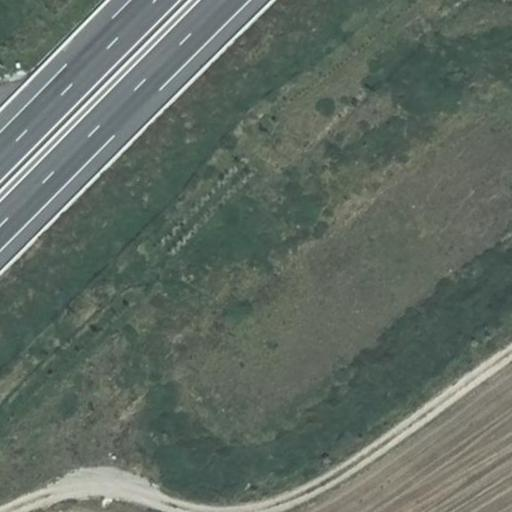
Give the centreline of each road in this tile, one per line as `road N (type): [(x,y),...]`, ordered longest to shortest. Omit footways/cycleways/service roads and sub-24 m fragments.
road 1 (motorway): [(0,221),(224,0)]
road 2 (track): [(511,354),(293,500),(255,511)]
road 3 (motorway): [(148,0),(0,150)]
road 4 (track): [(208,511),(112,486),(69,489),(7,511)]
